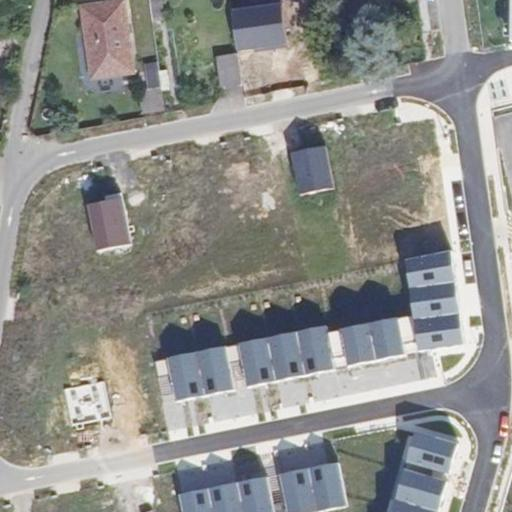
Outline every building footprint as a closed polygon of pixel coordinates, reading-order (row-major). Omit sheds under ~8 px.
[(166,20),(162,0),(150,0),(153,23),(166,20)] [(134,74),(123,2),(82,7),(92,79),(134,74)] [(280,2),(231,9),(237,49),(285,42),(280,2)] [(222,88),(243,85),(238,53),(218,56),(222,88)] [(147,63),(151,89),(162,87),(158,61),(147,63)] [(328,148),(292,155),(300,195),(336,188),(328,148)] [(122,200),(88,207),(98,253),(132,245),(122,200)] [(416,316),(328,334),(336,370),(407,356),(405,346),(419,343),(421,353),(431,351),(466,346),(453,252),(408,261),(416,316)] [(327,327),(298,333),(307,376),(336,370),(328,334),(327,327)] [(298,333),(268,339),(277,382),(307,376),(298,333)] [(226,348),(230,364),(243,362),(248,388),(277,382),(268,339),(226,348)] [(407,356),(421,353),(419,343),(405,346),(407,356)] [(230,364),(226,348),(197,353),(206,397),(235,391),(230,364)] [(206,397),(197,353),(155,362),(158,379),(172,376),(177,403),(206,397)] [(460,445),(417,433),(409,463),(451,475),(460,445)] [(339,464),(310,470),(318,511),(325,511),(348,507),(339,464)] [(318,511),(310,470),(281,476),(286,502),(288,511),(318,511)] [(440,511),(449,483),(406,471),(394,511),(440,511)] [(269,478),(239,484),(244,511),(288,511),(286,502),(274,505),(269,478)] [(209,490),(213,511),(244,511),(239,484),(209,490)] [(213,511),(209,490),(180,496),(183,511),(213,511)]
